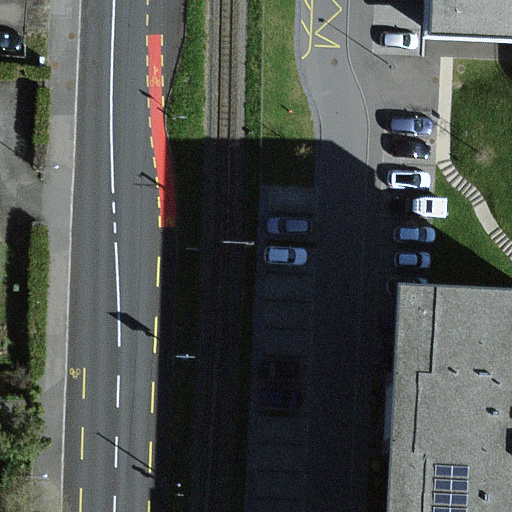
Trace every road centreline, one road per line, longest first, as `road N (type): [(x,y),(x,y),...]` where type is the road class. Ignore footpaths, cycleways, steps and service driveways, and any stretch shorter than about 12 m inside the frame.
road 1 (residential): [(330,511),(349,147),(327,50),(330,0)]
road 2 (primary): [(112,511),(135,0)]
